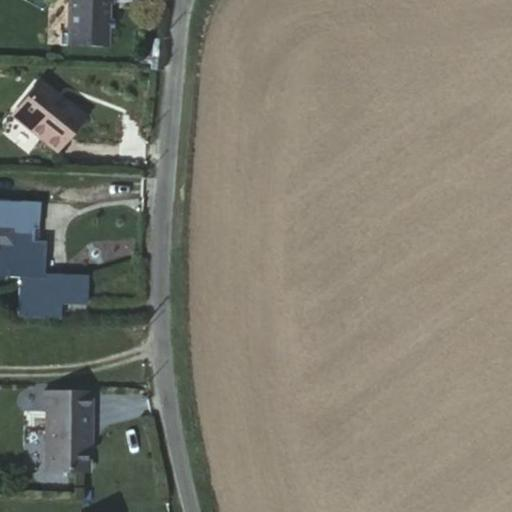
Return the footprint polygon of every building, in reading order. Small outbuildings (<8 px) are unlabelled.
[(65,0),(65,14),(65,51),(106,53),(105,11),(114,11),(114,0),(65,0)] [(57,50),(65,51),(65,14),(56,15),(57,50)] [(36,82),(9,116),(56,152),(80,121),(51,98),(53,95),(36,82)] [(0,281),(16,283),(45,284),(45,272),(44,243),(34,243),(34,206),(0,203),(0,281)] [(84,300),(84,273),(45,272),(45,284),(16,283),(15,311),(57,316),(58,300),(84,300)] [(44,386),(44,394),(83,394),(83,387),(44,386)] [(39,414),(44,414),(45,476),(87,476),(87,435),(94,434),(93,393),(83,394),(44,394),(39,395),(39,414)]
